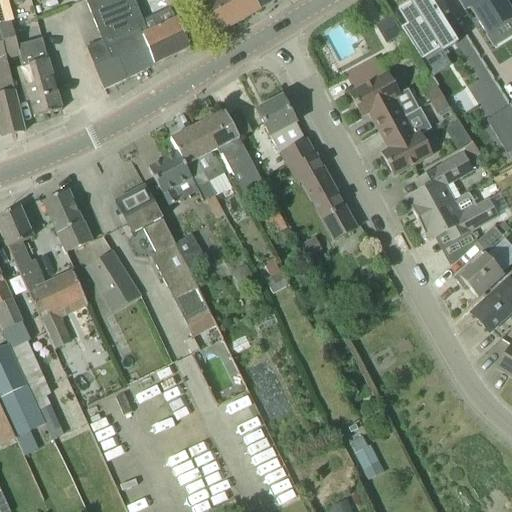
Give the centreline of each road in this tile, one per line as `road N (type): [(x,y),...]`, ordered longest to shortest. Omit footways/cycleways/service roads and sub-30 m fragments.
road 1 (residential): [(511,426),(469,384),(276,31)]
road 2 (unclassified): [(0,176),(128,121),(276,31)]
